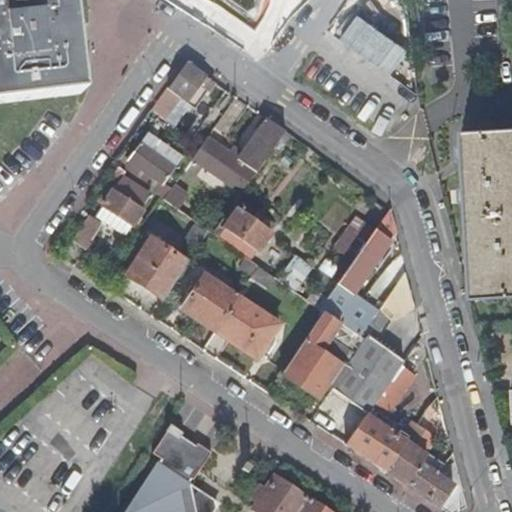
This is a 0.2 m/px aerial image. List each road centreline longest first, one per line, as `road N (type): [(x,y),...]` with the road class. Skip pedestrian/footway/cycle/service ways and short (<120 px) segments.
road 1 (residential): [(489,511),(401,192),(176,27),(16,254)]
road 2 (residential): [(16,254),(393,511)]
